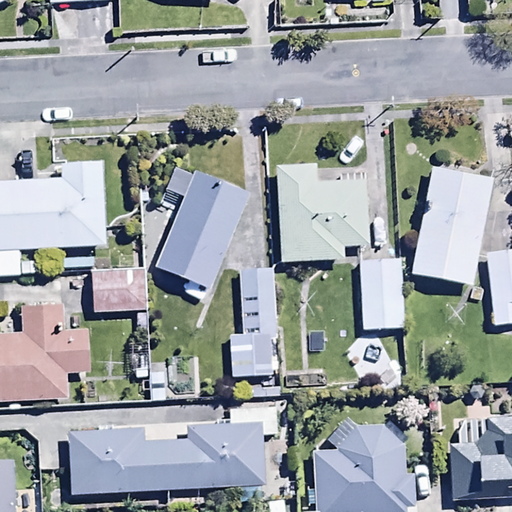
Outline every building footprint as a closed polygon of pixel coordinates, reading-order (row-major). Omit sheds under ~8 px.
[(0,282),(18,281),(18,256),(104,252),(100,166),(58,167),(59,183),(0,185),(0,282)] [(199,304),(247,198),(176,166),(157,208),(176,217),(151,272),(167,279),(163,288),(199,304)] [(490,180),(429,169),(408,279),(470,291),(490,180)] [(316,170),(274,172),(277,269),(343,267),(343,252),(366,251),(364,185),(316,186),(316,170)] [(511,254),(482,258),(491,329),(511,327),(511,254)] [(400,263),(359,265),(360,335),(402,333),(400,263)] [(142,273),(89,274),(90,317),(144,316),(142,273)] [(239,338),(228,338),(228,382),(269,382),(269,344),(273,344),(273,274),(239,274),(239,338)] [(19,338),(0,338),(0,408),(66,407),(66,379),(88,379),(87,332),(63,333),(62,309),(18,310),(19,338)] [(65,436),(68,500),(166,496),(167,511),(198,510),(197,495),(236,493),(237,508),(257,507),(256,491),(263,491),(261,441),(275,440),(273,413),(227,415),(228,429),(185,431),(185,444),(144,446),(143,433),(65,436)] [(511,505),(511,420),(484,421),(484,438),(476,438),(476,448),(447,449),(448,506),(511,505)] [(335,455),(310,456),(312,511),(412,511),(412,478),(404,479),(403,451),(382,429),(353,430),(335,455)] [(13,511),(11,464),(0,464),(0,511),(13,511)]
